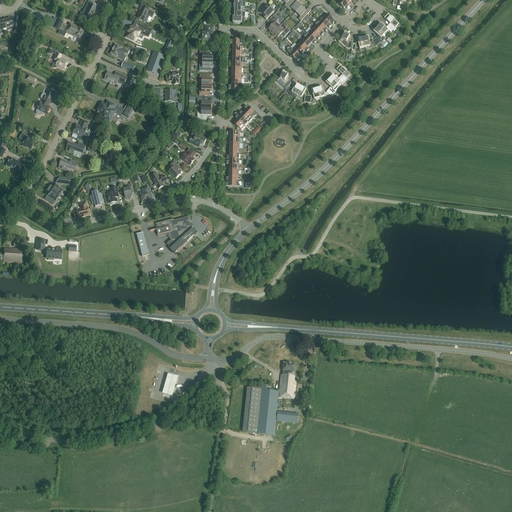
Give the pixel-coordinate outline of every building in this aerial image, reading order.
[(284,6),(287,8),(294,0),(281,0),(286,4),(284,6)] [(291,9),(296,13),(301,7),(297,2),(299,0),(294,0),(287,8),(289,11),(291,9)] [(342,0),(338,0),(337,2),(337,3),(338,4),(339,4),(344,9),(345,7),(347,9),(350,6),(348,5),(342,0)] [(94,6),(95,4),(89,1),(81,17),(83,18),(89,21),(92,16),(93,16),(94,13),(96,7),(94,6)] [(263,18),(266,20),(274,12),(266,4),(259,11),(260,11),(259,12),(259,13),(261,14),(262,14),(262,13),(265,16),(263,18)] [(150,10),(141,6),(139,10),(141,11),(137,18),(144,21),(147,16),(152,18),(155,13),(150,10)] [(301,7),(296,13),(300,17),(298,19),(301,21),(311,10),(309,8),(306,11),(301,7)] [(326,14),(322,18),(329,24),(331,23),(333,24),(335,22),(333,20),(328,16),(328,14),(327,14),(326,14)] [(388,26),(393,30),(394,32),(397,29),(395,28),(399,24),(394,20),(395,19),(392,16),(391,17),(388,14),(384,18),(390,23),(388,26)] [(60,30),(80,40),(84,31),(69,24),(68,26),(63,24),(64,22),(59,20),(52,17),(48,26),(59,31),(60,30)] [(270,32),(272,35),(280,27),(275,23),(278,20),(275,17),(269,24),(272,26),(269,30),(271,32),(270,32)] [(10,18),(4,20),(6,29),(7,31),(13,29),(14,24),(12,25),(10,18)] [(322,18),(319,22),(326,28),(327,26),(329,28),(331,26),(329,24),(322,18)] [(315,25),(315,26),(322,32),(323,30),(325,32),(327,30),(328,30),(326,28),(319,22),(318,22),(315,22),(315,25)] [(381,23),(377,28),(385,34),(388,30),(391,33),(393,30),(388,26),(386,28),(381,23)] [(129,33),(127,37),(133,40),(135,37),(137,38),(139,34),(147,38),(150,32),(139,27),(138,29),(132,26),(131,28),(130,28),(128,32),(129,33)] [(315,26),(311,30),(318,36),(319,35),(321,37),(324,34),(322,32),(315,26)] [(203,41),(204,41),(204,42),(208,43),(208,41),(212,41),(212,34),(213,34),(214,33),(214,31),(213,30),(212,30),(212,27),(206,27),(206,33),(203,33),(203,41)] [(280,27),(272,35),(275,37),(276,36),(278,38),(281,35),(284,38),(290,31),(287,28),(284,31),(280,27)] [(377,38),(374,39),(378,45),(385,40),(383,36),(385,34),(377,28),(374,32),(378,36),(377,38)] [(308,34),(315,40),(316,38),(319,40),(320,38),(318,36),(311,30),(308,34)] [(308,34),(304,38),(311,44),(315,40),(308,34)] [(339,42),(345,48),(351,49),(353,42),(350,41),(349,40),(351,38),(346,34),(339,42)] [(304,38),(300,41),(307,48),(311,44),(304,38)] [(300,41),(297,45),(304,52),(305,50),(307,52),(309,50),(307,48),(300,41)] [(111,55),(125,61),(129,52),(116,45),(111,55)] [(297,45),(293,49),(300,56),(304,52),(297,45)] [(300,56),(293,49),(293,50),(288,52),(298,62),(300,59),(299,57),(300,56)] [(203,58),(203,62),(213,62),(213,56),(208,56),(208,52),(200,51),(200,58),(203,58)] [(57,66),(64,70),(67,62),(60,59),(61,56),(56,53),(53,60),(55,61),(54,64),(52,64),(51,66),(52,68),(54,69),(56,68),(57,66)] [(147,71),(158,76),(165,57),(153,53),(147,71)] [(213,62),(203,62),(200,62),(200,65),(199,71),(207,72),(208,68),(213,68),(213,62)] [(122,66),(122,67),(133,72),(133,71),(135,67),(124,63),(122,66)] [(342,75),(340,77),(345,82),(347,79),(351,75),(347,71),(347,70),(344,67),(344,68),(341,65),(337,69),(342,75)] [(108,72),(104,79),(116,85),(118,81),(125,84),(128,78),(121,75),(120,78),(108,72)] [(168,75),(170,82),(173,81),(174,85),(180,84),(179,80),(180,79),(178,73),(168,75)] [(277,81),(286,89),(291,83),(287,79),(289,77),(285,73),(277,81)] [(202,80),(202,86),(212,86),(213,79),(210,79),(211,76),(200,75),(200,80),(202,80)] [(333,75),(330,79),(337,86),(339,83),(342,85),(345,82),(340,77),(338,79),(333,75)] [(331,87),(329,90),(334,94),(337,91),(335,88),(337,86),(330,79),(326,83),(331,87)] [(292,93),(297,95),(301,87),(297,84),(292,93)] [(212,86),(202,86),(202,91),(200,91),(200,96),(210,96),(210,92),(212,92),(212,86)] [(301,87),(297,95),(301,98),(306,89),(301,87)] [(322,87),(317,88),(320,98),(325,96),(322,87)] [(320,98),(317,88),(312,90),(314,100),(320,98)] [(48,106),(54,93),(48,90),(46,95),(44,94),(42,94),(41,97),(41,99),(43,100),(42,103),(40,102),(37,110),(36,112),(37,114),(40,115),(41,115),(42,113),(46,115),(50,107),(48,106)] [(168,102),(169,103),(171,103),(171,102),(174,102),(175,99),(176,97),(176,95),(175,94),(175,91),(166,91),(165,102),(168,102)] [(202,106),(202,110),(212,110),(212,104),(207,103),(207,100),(198,99),(198,106),(202,106)] [(98,111),(103,114),(101,116),(106,119),(108,114),(109,114),(113,117),(116,112),(113,111),(114,108),(123,113),(129,116),(134,106),(129,103),(124,111),(109,102),(106,107),(102,104),(98,111)] [(246,111),(245,112),(252,119),(252,118),(257,116),(247,106),(244,109),(246,111)] [(212,110),(202,110),(202,113),(197,113),(197,119),(206,121),(208,116),(212,116),(212,110)] [(241,112),(239,114),(241,116),(248,122),(252,119),(245,112),(243,114),(241,112)] [(237,116),(235,118),(238,120),(245,126),(248,122),(241,116),(240,118),(237,116)] [(77,124),(75,129),(80,131),(81,131),(86,133),(87,129),(87,128),(89,123),(82,120),(80,126),(77,124)] [(245,126),(238,120),(234,124),(234,125),(235,126),(236,126),(241,131),(245,126)] [(80,131),(75,129),(73,133),(79,136),(77,140),(86,143),(86,142),(88,140),(90,134),(86,133),(81,131),(80,131)] [(230,136),(230,138),(240,138),(240,133),(235,133),(235,131),(233,130),(231,130),(231,132),(227,132),(227,136),(230,136)] [(23,145),(23,146),(26,148),(27,147),(31,149),(34,143),(30,141),(30,140),(26,138),(27,138),(26,138),(28,133),(23,131),(19,139),(24,142),(23,145)] [(189,143),(199,148),(200,145),(203,146),(206,140),(197,135),(195,139),(192,137),(189,143)] [(66,151),(73,154),(74,151),(83,154),(86,146),(78,143),(77,146),(69,143),(66,151)] [(181,159),(190,166),(195,160),(193,158),(196,154),(190,149),(186,153),(181,159)] [(5,166),(18,173),(22,164),(10,157),(5,166)] [(59,168),(66,171),(67,168),(76,171),(78,163),(71,160),(70,163),(61,160),(59,168)] [(181,175),(178,171),(180,169),(174,163),(170,167),(172,170),(169,173),(172,177),(173,176),(176,179),(181,175)] [(152,179),(158,190),(164,186),(163,184),(167,181),(164,176),(160,178),(158,175),(152,179)] [(59,177),(55,184),(69,185),(70,178),(59,177)] [(52,183),(48,189),(59,196),(62,190),(52,183)] [(124,190),(126,198),(129,200),(130,200),(132,196),(131,192),(134,191),(132,185),(127,186),(126,188),(126,189),(124,190)] [(110,189),(111,193),(110,194),(107,194),(109,203),(110,203),(113,204),(113,203),(117,202),(116,198),(115,194),(118,193),(116,187),(110,189)] [(140,193),(142,202),(152,199),(151,193),(148,187),(143,189),(144,192),(140,193)] [(59,196),(48,189),(44,194),(47,196),(45,199),(53,205),(59,196)] [(92,196),(90,196),(92,205),(95,205),(95,207),(102,206),(101,203),(103,202),(101,193),(99,194),(98,191),(92,193),(92,196)] [(77,211),(79,218),(89,215),(88,208),(87,208),(86,203),(80,205),(81,210),(77,211)] [(158,229),(150,231),(156,230),(158,236),(170,232),(172,239),(171,240),(176,246),(182,241),(185,244),(194,236),(189,230),(191,228),(190,221),(189,217),(174,221),(174,219),(171,220),(155,224),(156,224),(157,224),(158,229)] [(136,235),(142,257),(149,255),(143,233),(136,235)] [(37,239),(36,244),(38,245),(37,250),(44,251),(45,240),(37,239)] [(3,262),(22,264),(22,250),(14,249),(13,250),(10,250),(9,249),(4,249),(4,253),(0,252),(0,261),(3,261),(3,262)] [(47,249),(46,259),(48,259),(47,260),(52,261),(52,259),(61,260),(61,250),(60,250),(54,249),(54,250),(52,250),(52,249),(47,249)] [(248,389),(243,432),(274,435),(278,398),(294,400),(295,395),(293,395),(293,392),(295,392),(296,381),(294,381),(296,365),(284,363),(283,375),(281,375),(279,392),(268,390),(268,385),(262,384),(262,390),(248,389)] [(179,379),(169,376),(165,390),(163,396),(173,399),(175,392),(179,379)] [(279,412),(278,421),(298,423),(299,414),(279,412)]
